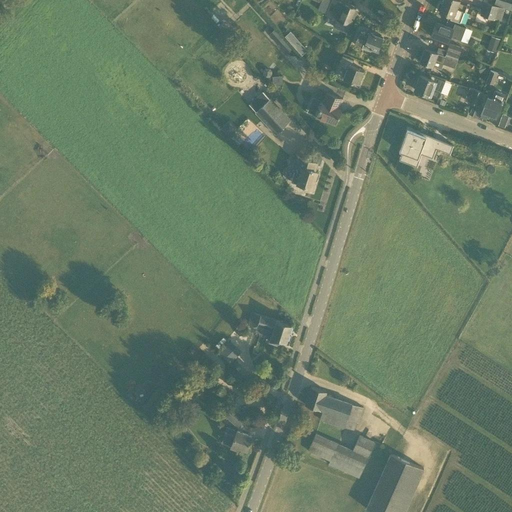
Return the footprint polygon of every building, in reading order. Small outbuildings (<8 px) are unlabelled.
[(334,0),(330,0),(325,13),(337,18),(334,27),(346,32),(347,33),(350,25),(357,9),(345,4),(334,0)] [(457,0),(443,0),(444,0),(443,4),(440,3),(438,9),(440,10),(440,11),(452,16),(450,19),(460,23),(464,12),(467,6),(458,2),(459,1),(457,0)] [(511,3),(505,1),(503,8),(511,10),(511,8),(511,3)] [(505,9),(498,6),(485,2),(481,16),(494,20),(494,18),(501,20),(505,9)] [(298,11),(294,17),(300,20),(301,19),(302,16),(301,13),(298,11)] [(448,41),(449,37),(460,41),(465,28),(454,24),(453,28),(436,22),(431,35),(448,41)] [(222,23),(218,27),(222,31),(226,27),(222,23)] [(270,34),(287,53),(292,49),(275,29),(270,34)] [(290,30),(284,34),(299,55),(305,50),(290,30)] [(354,45),(370,50),(371,47),(378,50),(383,38),(368,32),(367,36),(359,33),(354,45)] [(448,51),(459,55),(462,47),(450,44),(448,51)] [(425,48),(420,61),(433,66),(435,61),(451,67),(454,58),(458,59),(459,55),(448,51),(446,56),(425,48)] [(359,83),(364,70),(351,66),(353,60),(342,56),(339,65),(347,68),(343,79),(353,82),(353,81),(359,83)] [(484,64),(478,66),(480,73),(487,71),(484,64)] [(498,73),(490,70),(486,81),(493,84),(498,73)] [(282,84),(281,75),(272,75),(272,84),(282,84)] [(435,81),(420,75),(414,89),(430,95),(438,98),(444,82),(436,79),(435,81)] [(477,105),(482,92),(469,87),(464,100),(477,105)] [(483,110),(481,115),(486,118),(488,113),(496,116),(499,108),(500,105),(501,103),(501,102),(504,94),(496,91),(493,97),(493,98),(493,99),(491,99),(487,97),(483,110)] [(276,134),(291,121),(271,98),(269,100),(262,92),(249,104),(276,134)] [(323,100),(316,116),(336,124),(342,108),(340,107),(343,99),(327,92),(324,100),(323,100)] [(229,120),(221,127),(228,135),(236,127),(229,120)] [(500,120),(498,126),(505,128),(507,122),(500,120)] [(403,140),(399,151),(402,152),(404,153),(402,159),(416,164),(420,151),(431,155),(434,147),(440,149),(444,141),(436,138),(435,139),(410,130),(407,129),(403,140)] [(294,174),(291,182),(297,183),(312,188),(313,186),(313,187),(315,181),(315,179),(316,179),(318,174),(317,174),(317,172),(312,170),(311,169),(314,162),(299,157),(296,166),(295,165),(293,166),(292,167),(292,168),(292,169),(292,170),(293,171),(294,171),(294,174)] [(251,312),(247,324),(257,327),(258,325),(273,330),(270,340),(277,343),(278,339),(286,342),(292,325),(251,312)] [(231,340),(219,352),(230,363),(238,355),(233,349),(236,346),(231,340)] [(323,410),(320,419),(354,431),(357,422),(359,423),(364,408),(326,394),(327,391),(311,386),(305,405),(323,410)] [(150,412),(166,394),(157,387),(142,404),(150,412)] [(170,405),(161,409),(169,425),(178,421),(170,405)] [(238,427),(245,420),(230,406),(223,414),(238,427)] [(239,447),(247,450),(252,436),(237,430),(237,431),(227,427),(221,443),(238,449),(239,447)] [(353,450),(316,434),(308,450),(331,460),(329,464),(358,477),(374,442),(360,435),(353,450)] [(366,508),(374,511),(404,511),(424,469),(391,454),(366,508)]
